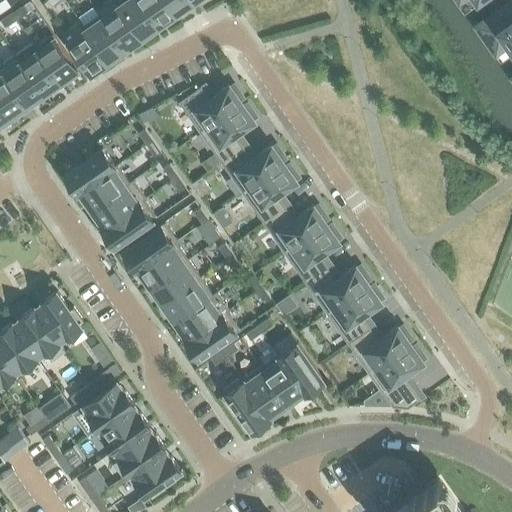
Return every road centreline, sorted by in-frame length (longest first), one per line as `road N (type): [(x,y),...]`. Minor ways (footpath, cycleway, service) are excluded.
road 1 (residential): [(473,455),(490,401),(485,386),(235,31),(217,31),(101,95),(52,130),(35,149),(31,171)]
road 2 (residential): [(31,171),(145,333),(156,379),(229,486)]
road 3 (residential): [(473,455),(393,434),(339,437),(288,452)]
